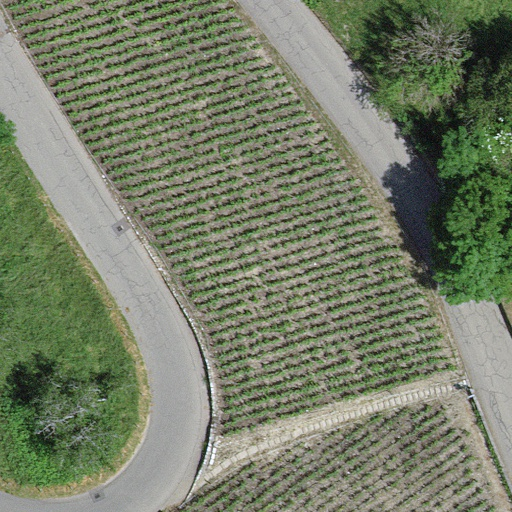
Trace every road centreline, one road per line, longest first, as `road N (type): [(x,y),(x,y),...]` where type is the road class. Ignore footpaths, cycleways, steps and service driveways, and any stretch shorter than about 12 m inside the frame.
road 1 (unclassified): [(0,58),(161,322),(178,366),(180,408),(164,462),(108,511)]
road 2 (unclassified): [(511,399),(455,258),(413,185),(272,0)]
